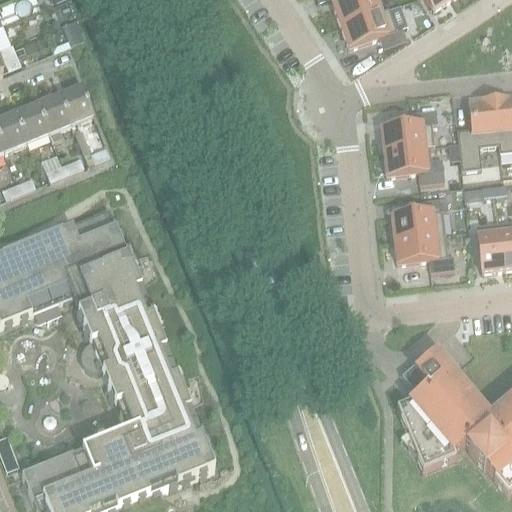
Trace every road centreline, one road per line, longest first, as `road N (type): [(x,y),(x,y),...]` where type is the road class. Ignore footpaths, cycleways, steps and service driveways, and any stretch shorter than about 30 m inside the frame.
road 1 (tertiary): [(344,511),(144,0)]
road 2 (residential): [(511,302),(363,316),(335,104)]
road 3 (residential): [(495,0),(335,104)]
road 4 (residential): [(335,104),(511,86)]
road 5 (residential): [(335,104),(270,0)]
